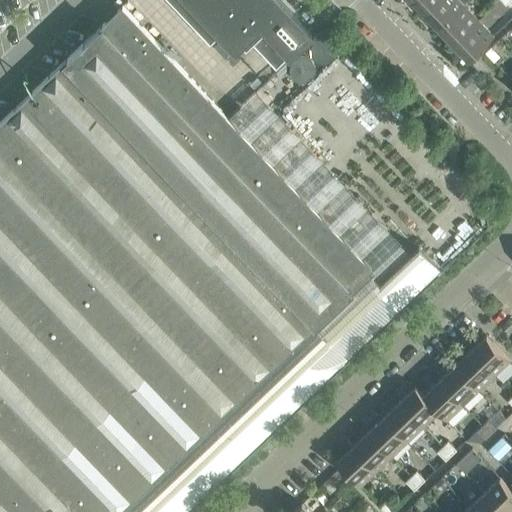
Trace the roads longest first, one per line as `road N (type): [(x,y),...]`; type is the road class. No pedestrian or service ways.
road 1 (residential): [(248,511),(249,500),(488,271)]
road 2 (residential): [(511,162),(358,0)]
